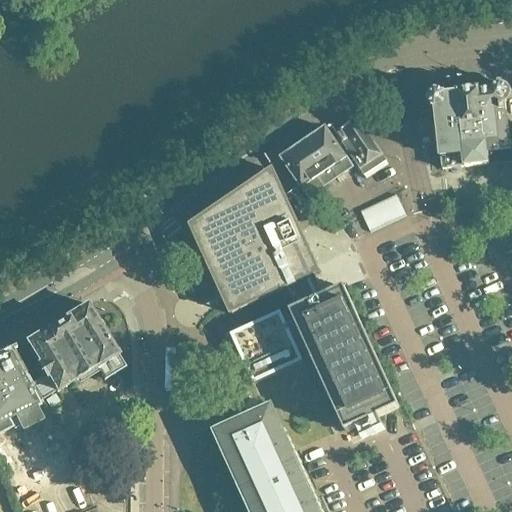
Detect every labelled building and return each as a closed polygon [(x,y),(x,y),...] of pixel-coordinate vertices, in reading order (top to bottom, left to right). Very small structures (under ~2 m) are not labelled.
[(510,146),(507,115),(506,115),(504,101),(507,100),(506,99),(508,92),(510,92),(509,89),(507,89),(502,84),(502,82),(499,83),(499,84),(492,88),(491,88),(491,90),(479,91),(479,89),(477,89),(477,90),(475,90),(475,89),(473,89),(473,90),(465,91),(465,90),(463,90),(463,92),(461,92),(461,91),(458,91),(458,94),(447,95),(446,93),(444,94),(438,92),(438,91),(435,91),(435,93),(430,98),(429,98),(429,101),(431,102),(433,106),(434,109),(435,110),(442,170),(465,167),(466,168),(489,165),(511,162),(511,155),(511,146),(510,146)] [(386,160),(361,123),(358,118),(358,119),(357,118),(356,119),(356,120),(343,128),(341,129),(342,129),(336,133),(364,175),(386,160)] [(353,168),(346,158),(326,128),(307,141),(307,140),(300,145),(300,146),(281,158),(308,199),(353,168)] [(250,326),(231,335),(254,384),(304,362),(302,357),(310,354),(346,430),(347,432),(399,408),(399,407),(398,408),(357,316),(358,316),(345,288),(325,297),(316,277),(322,274),(294,213),(274,168),(215,208),(189,226),(195,237),(195,239),(198,245),(229,312),(229,314),(230,316),(243,309),(250,326)] [(116,352),(100,327),(101,327),(99,324),(98,324),(87,307),(88,306),(86,303),(83,305),(84,306),(67,316),(67,315),(64,317),(65,318),(61,320),(59,317),(49,323),(51,326),(48,328),(47,328),(44,330),(45,330),(29,340),(28,339),(25,341),(27,344),(28,344),(39,362),(38,363),(40,367),(35,371),(40,378),(30,385),(39,400),(55,390),(56,392),(96,368),(104,380),(125,367),(117,355),(118,354),(116,352)] [(38,456),(24,427),(43,417),(9,353),(0,357),(0,432),(1,432),(7,443),(2,445),(14,468),(38,456)] [(320,511),(298,462),(294,453),(272,405),(266,408),(249,416),(226,426),(216,431),(216,432),(216,433),(215,433),(215,434),(250,511),(320,511)]
